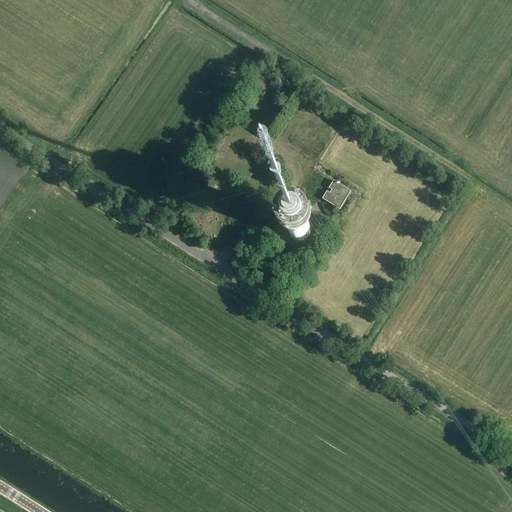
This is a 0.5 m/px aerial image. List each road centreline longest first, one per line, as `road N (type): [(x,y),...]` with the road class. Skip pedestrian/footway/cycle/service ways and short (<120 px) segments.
road 1 (track): [(511,206),(185,0)]
road 2 (unclassified): [(319,330),(0,128)]
road 3 (unclassified): [(319,330),(511,454)]
